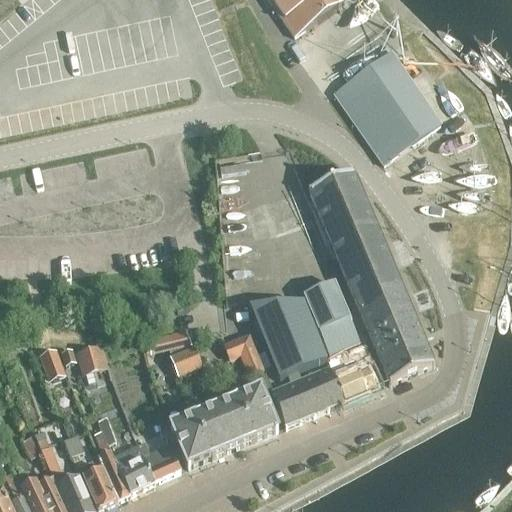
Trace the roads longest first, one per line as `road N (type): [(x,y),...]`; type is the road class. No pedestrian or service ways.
road 1 (tertiary): [(176,511),(448,382),(457,348),(452,302),(392,200),(320,126)]
road 2 (tertiary): [(0,157),(256,109)]
road 3 (residential): [(320,126),(253,0)]
